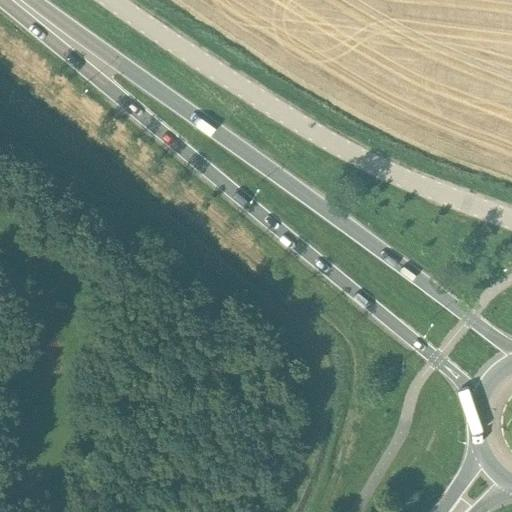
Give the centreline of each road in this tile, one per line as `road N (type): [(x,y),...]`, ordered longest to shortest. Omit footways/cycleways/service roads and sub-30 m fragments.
road 1 (primary): [(8,0),(479,402)]
road 2 (primary): [(511,350),(19,0)]
road 3 (unclassified): [(511,223),(341,151),(106,0)]
